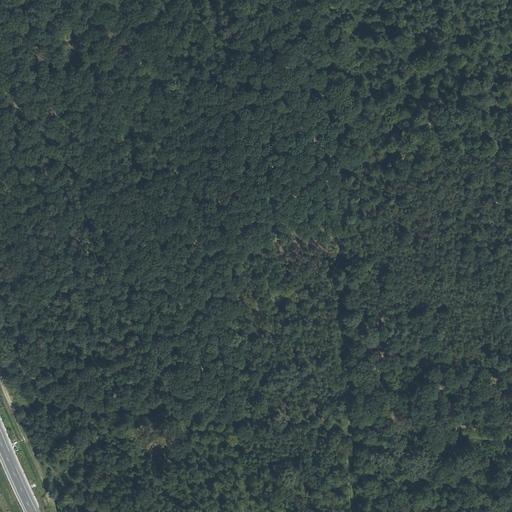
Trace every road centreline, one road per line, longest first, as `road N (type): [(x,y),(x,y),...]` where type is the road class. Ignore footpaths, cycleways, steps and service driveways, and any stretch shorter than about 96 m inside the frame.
road 1 (track): [(318,0),(327,150),(341,210),(352,511)]
road 2 (track): [(511,107),(0,66)]
road 3 (track): [(8,403),(511,440)]
road 4 (track): [(56,511),(0,385)]
